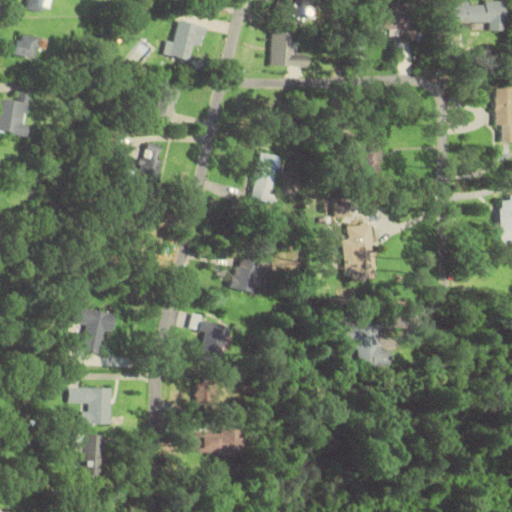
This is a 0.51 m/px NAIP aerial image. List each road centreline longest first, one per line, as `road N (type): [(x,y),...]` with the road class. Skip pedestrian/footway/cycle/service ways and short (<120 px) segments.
road 1 (residential): [(158,479),(157,373),(244,0)]
road 2 (residential): [(445,299),(441,94),(416,82),(225,82)]
